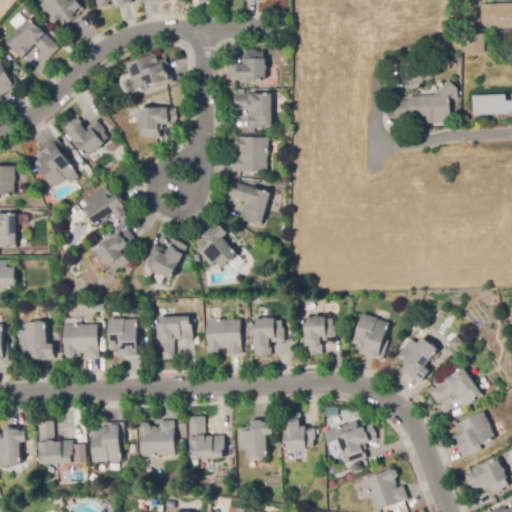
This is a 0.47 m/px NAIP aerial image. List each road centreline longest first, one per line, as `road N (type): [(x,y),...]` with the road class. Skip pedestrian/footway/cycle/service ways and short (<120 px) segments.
road 1 (residential): [(0,393),(325,376),(371,385),(422,441),(447,511)]
road 2 (residential): [(0,130),(19,127),(98,51),(129,33),(282,33)]
road 3 (residential): [(159,204),(190,207),(201,186),(195,171),(174,162),(160,169),(152,182),(159,204)]
road 4 (residential): [(202,28),(202,137),(188,166)]
